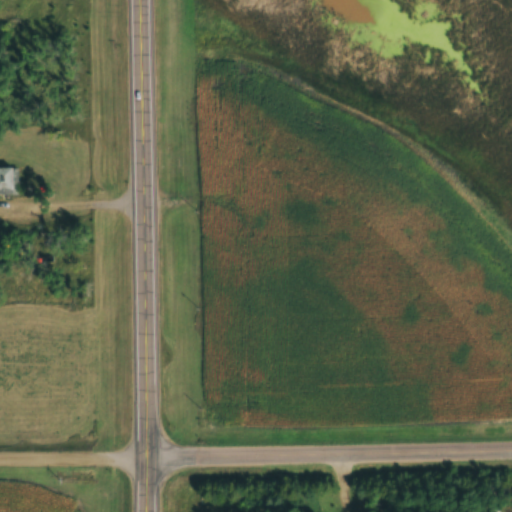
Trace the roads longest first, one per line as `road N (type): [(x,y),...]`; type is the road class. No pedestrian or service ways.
road 1 (primary): [(155,511),(149,0)]
road 2 (tertiary): [(511,447),(156,458)]
road 3 (residential): [(0,457),(156,458)]
